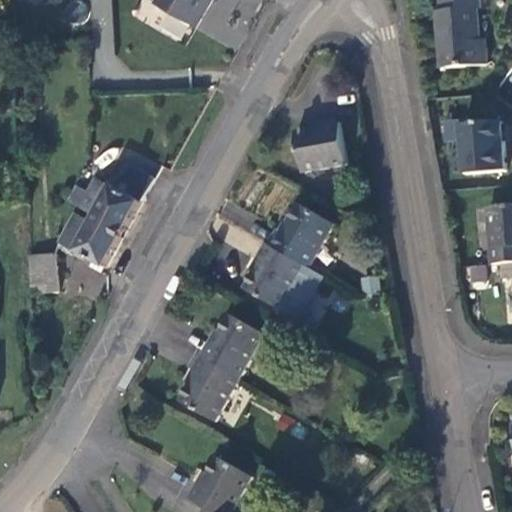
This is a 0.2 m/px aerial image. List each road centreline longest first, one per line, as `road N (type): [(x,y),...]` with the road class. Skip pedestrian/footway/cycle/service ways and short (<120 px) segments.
road 1 (residential): [(3,511),(57,456),(125,347),(304,23)]
road 2 (residential): [(379,35),(454,378)]
road 3 (residential): [(454,378),(479,511)]
